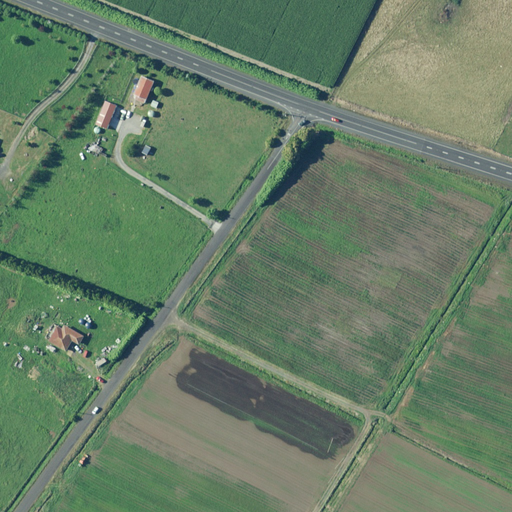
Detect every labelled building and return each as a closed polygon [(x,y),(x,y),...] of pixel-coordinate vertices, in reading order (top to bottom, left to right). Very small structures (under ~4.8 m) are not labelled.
[(455,10),(439,3),(433,17),(449,24),(455,10)] [(155,81),(141,76),(133,98),(146,103),(150,90),(151,90),(155,81)] [(116,105),(105,101),(96,124),(107,128),(116,105)] [(151,148),(145,146),(142,152),(148,155),(151,148)] [(84,336),(64,325),(62,329),(57,326),(49,341),(66,351),(72,340),(79,344),(84,336)]
